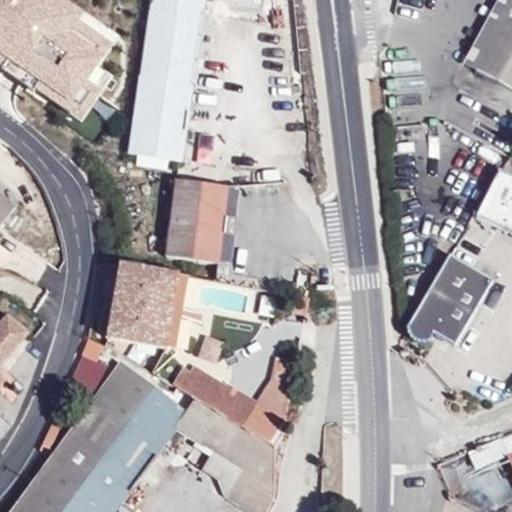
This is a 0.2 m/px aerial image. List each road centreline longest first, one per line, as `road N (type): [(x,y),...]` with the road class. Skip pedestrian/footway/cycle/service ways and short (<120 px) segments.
road 1 (primary): [(375,511),(366,284),(337,36)]
road 2 (unclassified): [(0,476),(39,417),(58,368),(79,269),(67,198),(0,123)]
